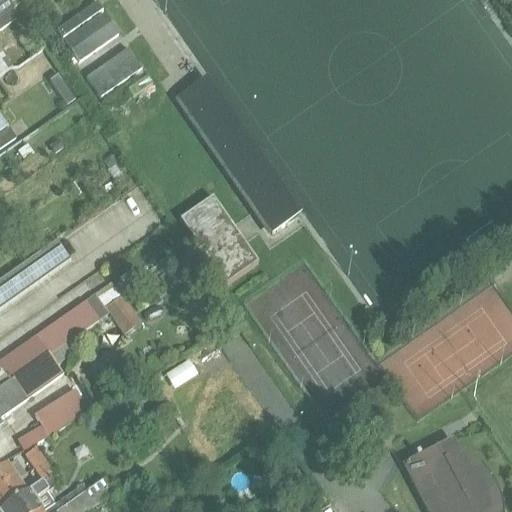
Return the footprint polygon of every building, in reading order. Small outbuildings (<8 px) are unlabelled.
[(0,0),(0,34),(20,20),(15,14),(14,13),(4,0),(0,0)] [(4,0),(14,13),(24,7),(25,8),(35,0),(4,0)] [(97,6),(56,34),(62,42),(103,15),(97,6)] [(105,16),(65,44),(79,66),(119,38),(105,16)] [(30,38),(22,43),(33,59),(41,53),(30,38)] [(127,53),(85,82),(100,102),(142,74),(127,53)] [(2,55),(0,56),(0,79),(13,71),(2,55)] [(58,77),(49,83),(59,97),(66,108),(75,102),(58,77)] [(206,78),(174,102),(270,239),(302,217),(206,78)] [(0,117),(0,134),(8,129),(0,117)] [(8,133),(0,138),(0,154),(15,143),(8,133)] [(109,157),(99,141),(56,171),(66,187),(109,157)] [(114,157),(104,164),(109,172),(108,173),(114,182),(126,173),(114,157)] [(49,170),(23,189),(35,206),(61,187),(49,170)] [(212,200),(179,223),(225,289),(258,266),(212,200)] [(56,242),(0,281),(0,310),(69,262),(58,245),(56,242)] [(86,304),(99,323),(109,316),(106,311),(122,300),(112,285),(86,304)] [(106,311),(109,316),(124,338),(142,325),(122,300),(106,311)] [(36,339),(49,357),(85,333),(99,323),(86,304),(72,313),(36,339)] [(19,378),(0,391),(0,430),(1,430),(0,422),(64,377),(57,369),(93,344),(85,333),(49,357),(31,370),(19,378)] [(0,391),(19,378),(31,370),(49,357),(36,339),(6,360),(0,364),(0,391)] [(190,362),(166,377),(176,392),(198,377),(190,362)] [(42,429),(18,443),(24,455),(89,414),(76,392),(35,418),(42,429)] [(454,442),(403,468),(426,511),(502,511),(503,510),(502,507),(502,504),(501,501),(500,498),(499,495),(498,492),(497,489),(496,486),(494,483),(493,481),(491,478),(489,475),(487,473),(485,470),(481,465),(475,461),(469,457),(459,451),(454,442)] [(35,472),(46,465),(36,451),(25,459),(35,472)] [(0,495),(27,478),(17,463),(8,468),(0,473),(0,495)] [(45,486),(53,481),(56,479),(46,465),(35,472),(45,486)] [(27,478),(0,495),(0,511),(7,511),(36,492),(27,478)] [(36,492),(7,511),(47,511),(54,507),(47,497),(59,489),(53,481),(45,486),(36,492)] [(54,507),(47,511),(75,511),(109,489),(105,482),(87,494),(84,487),(54,507)] [(109,489),(75,511),(90,511),(114,496),(109,489)]
